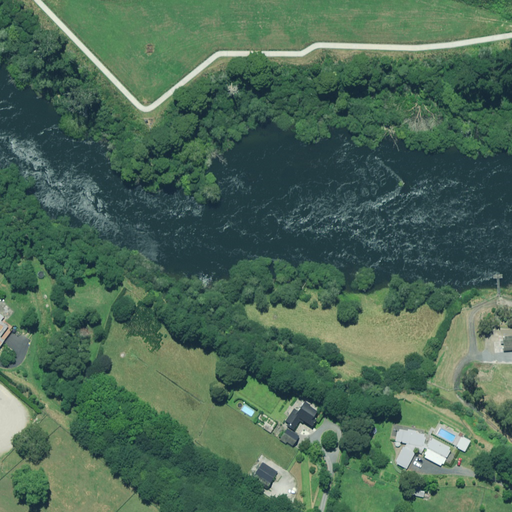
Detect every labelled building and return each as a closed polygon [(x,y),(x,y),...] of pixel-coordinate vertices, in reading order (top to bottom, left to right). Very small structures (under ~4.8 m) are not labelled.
[(5,317),(0,313),(0,348),(16,328),(4,319),(5,317)] [(321,405),(300,394),(285,421),(290,424),(282,440),(294,447),(307,423),(310,425),(321,405)] [(274,430),(267,425),(265,428),(272,433),(274,430)] [(397,442),(409,443),(406,448),(405,447),(397,463),(408,469),(414,457),(413,456),(417,447),(421,449),(420,451),(423,453),(426,447),(428,448),(424,456),(443,466),(453,449),(434,438),(429,446),(424,443),(425,434),(398,431),(397,442)] [(471,442),(463,437),(457,447),(465,452),(471,442)] [(279,473),(264,463),(257,473),(272,483),(279,473)] [(427,487),(416,485),(414,495),(425,497),(427,487)]
